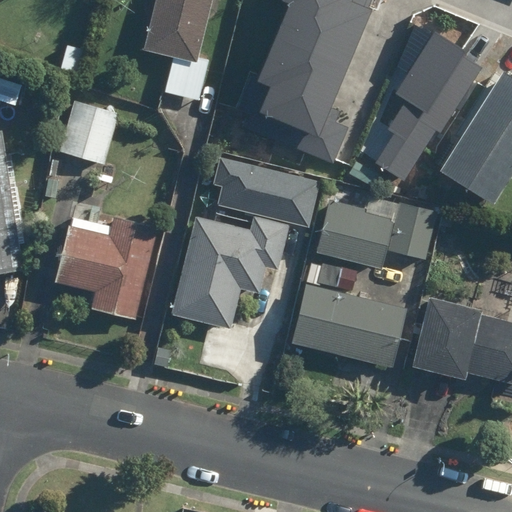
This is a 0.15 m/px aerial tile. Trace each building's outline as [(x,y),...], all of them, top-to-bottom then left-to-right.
[(196,57),(209,0),(150,0),(138,53),(168,60),(160,94),(197,102),(207,60),(196,57)] [(281,0),(235,120),(338,159),(353,120),(332,112),(374,0),(281,0)] [(374,159),(408,180),(480,64),(435,36),(399,94),(410,101),(374,159)] [(75,76),(81,49),(61,45),(59,55),(34,50),(30,67),(75,76)] [(511,164),(511,86),(492,74),(430,176),(485,209),(511,164)] [(103,167),(115,118),(68,107),(56,156),(103,167)] [(0,131),(0,275),(20,273),(1,132),(0,131)] [(311,182),(212,160),(206,189),(215,191),(211,209),(249,218),(284,225),(288,227),(300,229),(311,182)] [(418,265),(431,213),(391,203),(387,220),(325,205),(313,254),(376,269),(380,255),(418,265)] [(63,219),(47,283),(90,294),(85,312),(130,324),(154,230),(108,218),(105,230),(63,219)] [(167,318),(225,331),(234,292),(256,296),(262,269),(273,271),(284,225),(249,218),(246,232),(189,219),(167,318)] [(313,289),(300,286),(286,348),(389,372),(403,310),(346,297),(313,289)] [(461,375),(511,387),(511,321),(420,299),(402,371),(459,385),(461,375)]
